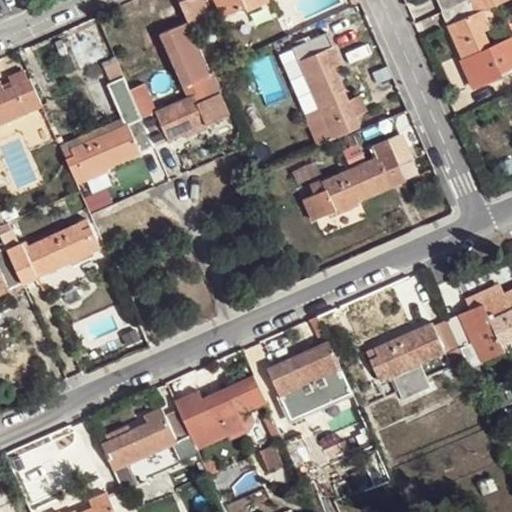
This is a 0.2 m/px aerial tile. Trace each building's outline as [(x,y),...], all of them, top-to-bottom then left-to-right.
[(201,0),(184,0),(178,3),(191,31),(211,22),(201,0)] [(215,0),(223,17),(243,8),(244,11),(266,1),(266,0),(215,0)] [(437,0),(443,12),(470,0),(437,0)] [(479,0),(470,0),(443,12),(460,52),(478,91),(503,81),(484,35),(493,30),(479,0)] [(159,33),(187,97),(199,92),(201,99),(217,93),(221,91),(211,69),(208,70),(186,21),(159,33)] [(355,113),(348,100),(341,83),(333,66),(342,62),(327,30),(293,46),(333,138),(360,126),(355,113)] [(0,123),(40,105),(28,79),(25,80),(21,71),(7,78),(12,86),(3,91),(0,84),(0,123)] [(123,125),(62,153),(75,181),(80,179),(82,182),(105,171),(104,169),(152,147),(139,118),(121,77),(105,85),(123,125)] [(187,97),(139,118),(152,147),(181,134),(183,137),(206,127),(205,123),(225,114),(217,93),(201,99),(199,92),(187,97)] [(365,92),(348,100),(355,113),(372,107),(365,92)] [(316,195),(305,200),(314,220),(335,211),(338,214),(360,204),(358,200),(407,179),(390,140),(372,147),(377,158),(313,186),(316,195)] [(48,212),(28,221),(37,239),(57,229),(48,212)] [(20,225),(0,234),(10,256),(23,285),(70,264),(71,266),(82,262),(93,257),(92,254),(100,251),(87,223),(30,248),(20,225)] [(0,294),(23,285),(10,256),(0,260),(0,294)] [(481,306),(444,321),(456,348),(457,350),(469,344),(465,336),(487,327),(491,335),(511,326),(511,292),(503,297),(502,294),(479,303),(481,306)] [(456,348),(444,321),(430,328),(429,326),(396,340),(364,354),(377,383),(386,379),(386,381),(408,372),(408,369),(456,348)] [(337,372),(325,345),(289,361),(254,377),(266,405),(337,372)] [(266,405),(254,377),(228,389),(202,401),(198,393),(175,404),(178,412),(190,438),(195,447),(197,453),(246,431),(240,417),(266,405)] [(190,438),(178,412),(164,419),(161,414),(152,418),(143,421),(146,427),(102,447),(115,474),(190,438)] [(277,430),(270,433),(277,449),(284,446),(277,430)] [(282,468),(274,449),(260,456),(268,474),(282,468)] [(131,511),(126,498),(112,504),(109,496),(100,500),(91,503),(94,511),(91,511),(131,511)]
